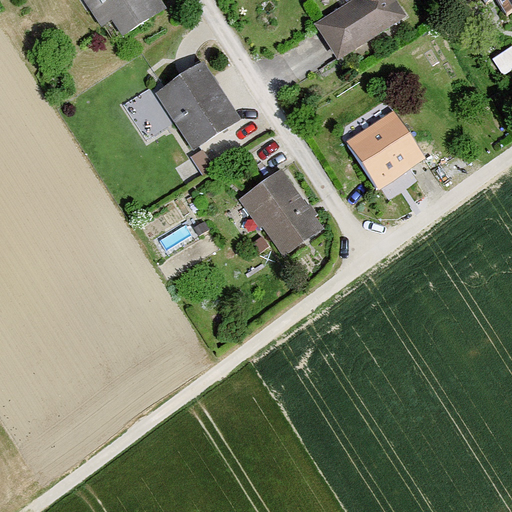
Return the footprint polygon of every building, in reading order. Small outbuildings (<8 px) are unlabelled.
[(163,8),(158,0),(81,0),(99,27),(109,20),(119,36),(163,8)] [(405,15),(395,0),(349,0),(313,24),(336,60),(405,15)] [(511,0),(482,0),(484,2),(486,0),(494,0),(504,14),(511,8),(511,0)] [(239,119),(202,61),(153,93),(190,151),(239,119)] [(427,159),(394,109),(343,142),(376,192),(427,159)] [(323,228),(280,168),(238,198),(281,257),(323,228)]
